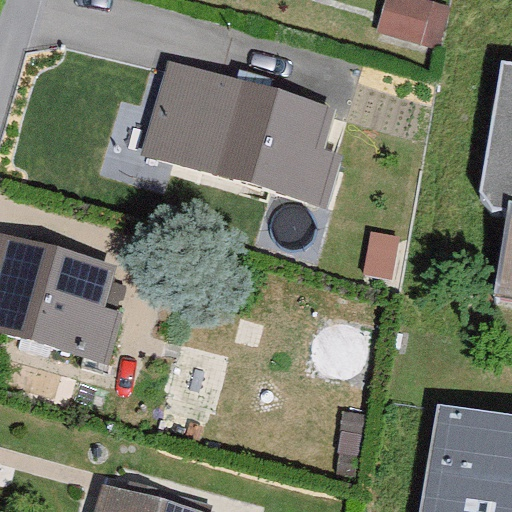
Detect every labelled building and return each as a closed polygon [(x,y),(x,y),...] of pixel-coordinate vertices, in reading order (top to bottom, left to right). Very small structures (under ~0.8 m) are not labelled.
[(441,13),(389,0),(383,0),(375,36),(432,50),(441,13)] [(511,60),(493,57),(454,291),(511,299),(511,60)] [(336,109),(169,63),(142,160),(327,210),(342,155),(325,150),(336,109)] [(382,234),(348,229),(341,274),(375,279),(382,234)] [(102,269),(0,241),(0,331),(101,359),(112,320),(90,314),(102,269)] [(511,511),(511,429),(426,416),(410,511),(511,511)] [(291,486),(328,494),(342,427),(305,419),(291,486)] [(195,511),(103,485),(95,511),(195,511)]
